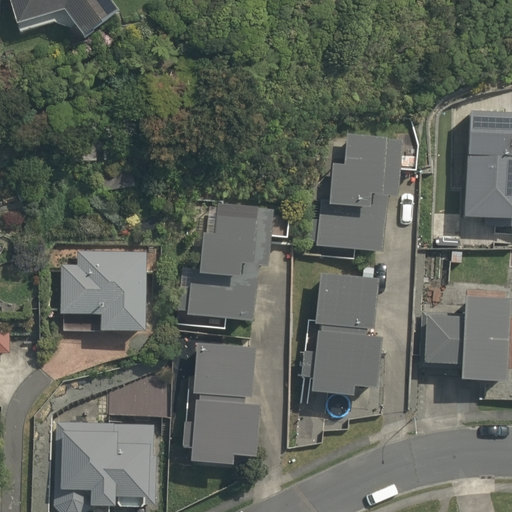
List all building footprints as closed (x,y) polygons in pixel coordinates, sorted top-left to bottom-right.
[(64,13),(83,40),(118,14),(107,0),(8,0),(16,27),(64,13)] [(511,116),(468,114),(462,220),(509,222),(509,229),(511,228),(511,116)] [(396,199),(402,144),(386,140),(346,136),(343,166),(332,165),(328,204),(309,201),(305,241),(316,243),(315,247),(380,254),(386,198),(396,199)] [(267,268),(273,211),(257,209),(218,204),(213,235),(203,234),(199,271),(181,268),(178,311),(186,312),(186,316),(252,324),(257,268),(267,268)] [(77,267),(61,267),(60,316),(100,317),(100,334),(143,334),(145,253),(77,252),(77,267)] [(372,331),(378,281),(319,275),(314,326),(320,326),(319,333),(316,333),(314,353),(302,352),(299,378),(311,379),(310,393),(351,397),(352,388),(375,390),(380,340),(364,339),(365,331),(372,331)] [(505,384),(509,301),(463,299),(462,319),(425,318),(422,365),(459,367),(459,382),(505,384)] [(250,400),(255,349),(196,344),(191,394),(199,395),(198,403),(194,402),(193,424),(183,424),(181,448),(191,449),(189,463),(231,466),(232,456),(255,458),(259,408),(242,406),(243,400),(250,400)] [(153,456),(153,426),(56,422),(52,507),(58,511),(85,511),(89,507),(114,508),(139,507),(139,505),(155,506),(156,456),(153,456)]
